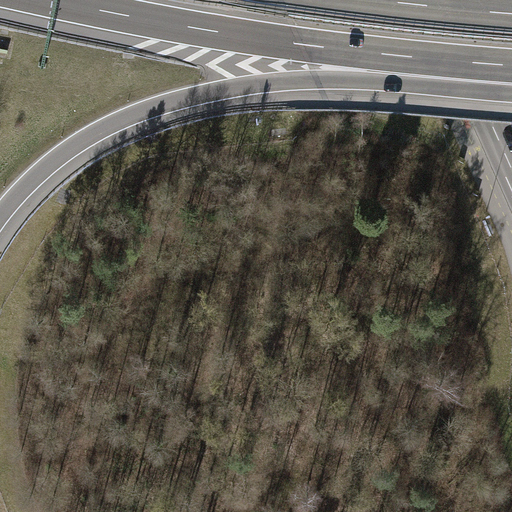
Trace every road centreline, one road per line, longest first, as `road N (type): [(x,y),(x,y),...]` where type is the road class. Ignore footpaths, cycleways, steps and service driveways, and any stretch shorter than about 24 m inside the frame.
road 1 (motorway): [(0,218),(52,162),(146,110),(407,56)]
road 2 (motorway): [(53,0),(407,56)]
road 3 (primary): [(436,0),(511,168)]
road 4 (motorway): [(511,12),(380,0)]
